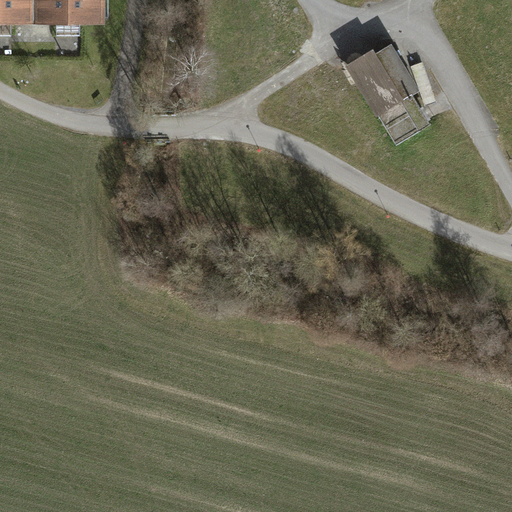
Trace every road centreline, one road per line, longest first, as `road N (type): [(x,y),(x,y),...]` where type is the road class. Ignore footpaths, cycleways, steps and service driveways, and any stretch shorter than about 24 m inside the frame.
road 1 (residential): [(511,248),(426,225),(293,149),(230,127),(113,126)]
road 2 (residential): [(113,126),(134,0)]
road 3 (residential): [(113,126),(32,111),(0,88)]
